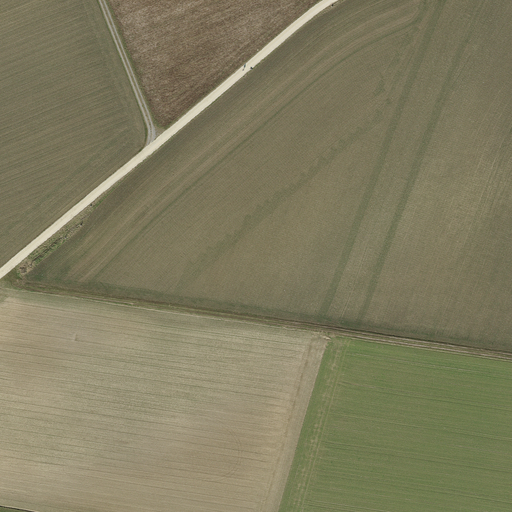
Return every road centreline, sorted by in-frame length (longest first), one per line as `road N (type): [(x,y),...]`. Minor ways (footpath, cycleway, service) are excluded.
road 1 (track): [(0,271),(329,0)]
road 2 (track): [(150,147),(100,0)]
